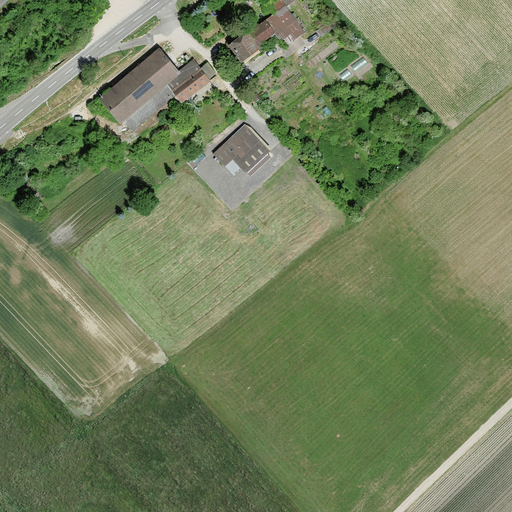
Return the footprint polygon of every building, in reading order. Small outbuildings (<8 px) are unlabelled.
[(231,55),(237,63),(257,47),(257,46),(274,33),(285,47),(304,32),(284,5),(290,1),(289,0),(269,0),(263,6),(267,10),(270,7),(275,13),(243,37),(243,36),(237,40),(238,41),(231,46),(236,51),(231,55)] [(314,9),(308,2),(304,6),(310,13),(314,9)] [(334,26),(329,20),(317,30),(322,36),(334,26)] [(166,54),(162,49),(160,51),(159,50),(101,98),(120,121),(122,120),(130,129),(165,100),(166,102),(176,94),(180,100),(215,73),(207,63),(201,68),(194,59),(178,72),(164,55),(166,54)] [(243,128),(214,155),(225,166),(234,158),(247,172),(267,153),(243,128)] [(246,228),(233,213),(227,219),(239,234),(246,228)]
